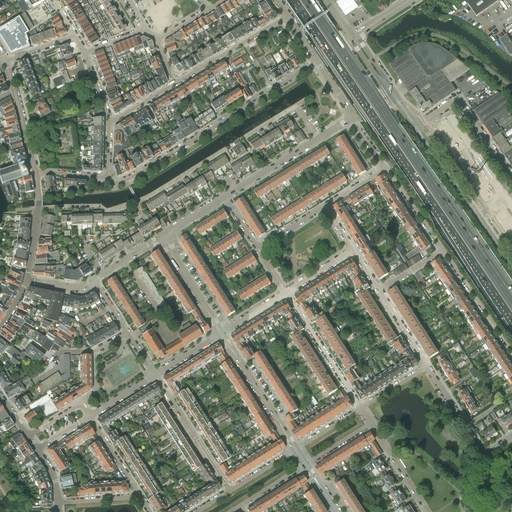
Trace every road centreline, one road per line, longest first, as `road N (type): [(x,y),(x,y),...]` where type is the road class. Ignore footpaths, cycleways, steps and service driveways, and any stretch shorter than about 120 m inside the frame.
road 1 (motorway): [(292,0),(511,321)]
road 2 (motorway): [(511,298),(307,0)]
road 3 (residential): [(106,177),(114,183),(138,173),(316,60)]
road 4 (tertiary): [(225,195),(354,116)]
road 5 (unclassified): [(511,180),(457,102),(417,125)]
road 6 (residential): [(225,195),(257,247),(324,206)]
road 7 (tertiary): [(295,449),(220,332)]
road 8 (tertiary): [(511,265),(432,151)]
road 9 (residential): [(286,292),(360,408)]
road 10 (residential): [(228,490),(154,374)]
road 11 (residential): [(427,366),(479,449),(511,435)]
road 12 (residential): [(286,15),(174,83)]
road 13 (residential): [(442,248),(511,351)]
